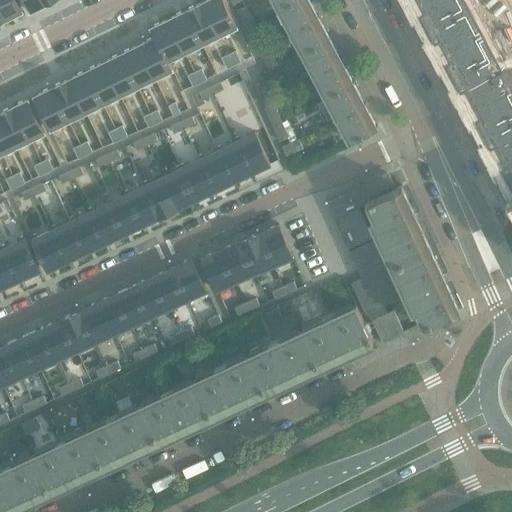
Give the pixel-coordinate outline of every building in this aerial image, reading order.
[(19,0),(0,0),(0,6),(6,18),(24,9),(19,0)] [(42,0),(24,0),(30,11),(45,3),(42,0)] [(223,0),(208,0),(204,3),(220,35),(236,27),(223,0)] [(296,0),(275,0),(280,9),(296,0)] [(317,17),(308,0),(296,0),(280,9),(292,31),(317,17)] [(414,0),(511,184),(511,62),(510,60),(508,61),(488,23),(476,0),(414,0)] [(204,3),(187,11),(203,44),(220,35),(204,3)] [(250,14),(246,6),(236,11),(241,19),(250,14)] [(187,11),(169,19),(185,52),(203,44),(187,11)] [(255,22),(250,14),(241,19),(245,27),(255,22)] [(329,39),(317,17),(292,31),(303,53),(329,39)] [(169,19),(152,27),(157,37),(168,60),(185,52),(169,19)] [(259,30),(255,22),(245,27),(250,35),(259,30)] [(263,38),(259,30),(250,35),(254,43),(263,38)] [(157,37),(140,45),(156,78),(173,70),(168,60),(157,37)] [(341,61),(329,39),(303,53),(315,75),(341,61)] [(140,45),(121,53),(138,87),(156,78),(140,45)] [(274,58),(269,50),(260,55),(265,63),(274,58)] [(236,51),(229,54),(234,65),(241,62),(236,51)] [(121,53),(104,62),(120,95),(138,87),(121,53)] [(229,54),(222,57),(228,68),(234,65),(229,54)] [(279,66),(274,58),(265,63),(269,71),(279,66)] [(353,83),(341,61),(315,75),(327,97),(353,83)] [(104,62),(87,70),(103,103),(120,95),(104,62)] [(202,68),(195,72),(200,83),(207,79),(202,68)] [(87,70),(70,78),(86,112),(103,103),(87,70)] [(195,72),(188,75),(193,86),(200,83),(195,72)] [(70,78),(52,87),(69,120),(86,112),(70,78)] [(223,81),(213,86),(216,93),(227,88),(223,81)] [(268,90),(264,82),(254,86),(258,95),(268,90)] [(364,105),(353,83),(327,97),(338,119),(364,105)] [(213,86),(202,92),(206,99),(216,93),(213,86)] [(52,87),(35,95),(51,128),(69,120),(52,87)] [(272,99),(268,90),(258,95),(262,103),(272,99)] [(29,98),(14,106),(31,139),(46,132),(29,98)] [(176,102),(170,105),(175,115),(181,112),(176,102)] [(278,112),(274,105),(264,109),(268,117),(278,112)] [(377,128),(364,105),(338,119),(351,142),(377,128)] [(14,106),(0,112),(0,113),(16,146),(31,139),(14,106)] [(158,110),(151,113),(156,124),(163,121),(158,110)] [(282,120),(278,112),(268,117),(272,126),(282,120)] [(0,113),(0,147),(3,153),(16,146),(0,113)] [(151,113),(144,117),(149,128),(156,124),(151,113)] [(193,117),(182,121),(185,129),(196,124),(193,117)] [(286,129),(282,120),(272,126),(276,134),(286,129)] [(182,121),(171,126),(174,133),(185,129),(182,121)] [(123,125),(116,129),(121,140),(128,136),(123,125)] [(116,129),(109,132),(114,143),(121,140),(116,129)] [(290,137),(286,129),(276,134),(279,142),(290,137)] [(255,132),(236,141),(251,173),(270,164),(255,132)] [(155,133),(144,138),(148,145),(158,141),(155,133)] [(144,138),(133,143),(137,150),(148,145),(144,138)] [(304,149),(299,139),(290,143),(295,153),(304,149)] [(88,141),(81,144),(86,155),(93,152),(88,141)] [(236,141),(217,150),(233,182),(251,173),(236,141)] [(295,153),(290,143),(282,147),(287,157),(295,153)] [(81,144),(74,148),(79,159),(86,155),(81,144)] [(118,150),(107,155),(110,162),(121,157),(118,150)] [(217,150),(199,159),(214,191),(233,182),(217,150)] [(107,155),(96,159),(99,167),(110,162),(107,155)] [(49,158),(42,162),(47,173),(54,169),(49,158)] [(199,159),(181,167),(196,199),(214,191),(199,159)] [(42,162),(35,165),(40,176),(47,173),(42,162)] [(81,166),(70,171),(73,179),(84,174),(81,166)] [(181,167),(162,176),(178,208),(196,199),(181,167)] [(70,171),(59,176),(62,183),(73,179),(70,171)] [(20,172),(14,175),(19,186),(26,183),(20,172)] [(459,309),(418,221),(402,186),(395,189),(389,174),(328,203),(349,248),(379,235),(380,238),(351,252),(363,279),(353,284),(367,314),(407,296),(415,311),(419,310),(425,324),(459,309)] [(14,175),(6,178),(12,189),(19,186),(14,175)] [(162,176),(144,185),(159,217),(178,208),(162,176)] [(43,183),(33,188),(36,195),(47,190),(43,183)] [(144,185),(126,194),(141,226),(159,217),(144,185)] [(33,188),(22,193),(25,200),(36,195),(33,188)] [(126,194),(107,203),(123,234),(141,226),(126,194)] [(107,203),(89,212),(104,243),(123,234),(107,203)] [(89,212),(71,220),(86,252),(104,243),(89,212)] [(71,220),(52,229),(67,261),(86,252),(71,220)] [(279,224),(260,232),(274,265),(293,256),(279,224)] [(52,229),(33,238),(48,270),(67,261),(52,229)] [(260,232),(241,240),(255,273),(274,265),(260,232)] [(26,238),(7,247),(21,279),(41,270),(26,238)] [(241,240),(222,249),(236,281),(255,273),(241,240)] [(7,247),(0,249),(0,281),(2,287),(21,279),(7,247)] [(222,249),(203,257),(217,289),(236,281),(222,249)] [(193,258),(174,266),(188,298),(207,290),(193,258)] [(174,266),(155,275),(170,307),(188,298),(174,266)] [(155,275),(136,284),(151,316),(170,307),(155,275)] [(294,282),(283,287),(286,294),(297,290),(294,282)] [(136,284),(118,292),(133,324),(151,316),(136,284)] [(283,287),(272,291),(276,298),(286,294),(283,287)] [(118,292),(99,301),(114,333),(133,324),(118,292)] [(257,298),(246,303),(249,310),(260,306),(257,298)] [(99,301),(81,310),(96,341),(114,333),(99,301)] [(246,303),(235,308),(238,315),(249,310),(246,303)] [(373,342),(356,305),(329,318),(346,355),(373,342)] [(81,310),(62,318),(77,350),(96,341),(81,310)] [(404,331),(394,310),(372,321),(381,339),(384,345),(405,334),(404,331)] [(219,314),(208,319),(211,326),(222,322),(219,314)] [(62,318),(44,327),(59,359),(77,350),(62,318)] [(346,355),(329,318),(302,330),(319,367),(346,355)] [(44,327),(25,335),(40,367),(59,359),(44,327)] [(192,327),(181,332),(184,339),(195,334),(192,327)] [(319,367),(302,330),(276,343),(292,380),(319,367)] [(181,332),(170,336),(174,344),(184,339),(181,332)] [(25,335),(7,344),(22,376),(40,367),(25,335)] [(292,380),(276,343),(248,355),(266,392),(281,385),(292,380)] [(7,344),(0,347),(0,377),(3,385),(22,376),(7,344)] [(155,344),(144,349),(147,356),(158,351),(155,344)] [(144,349),(133,354),(137,361),(147,356),(144,349)] [(266,392),(248,355),(221,368),(239,405),(266,392)] [(118,361),(107,366),(111,373),(121,368),(118,361)] [(107,366),(96,371),(100,378),(111,373),(107,366)] [(239,405),(221,368),(195,380),(212,417),(239,405)] [(81,378),(70,383),(74,391),(84,386),(81,378)] [(212,417),(195,380),(168,393),(185,430),(212,417)] [(70,383),(59,388),(63,396),(74,391),(70,383)] [(185,430),(168,393),(141,405),(158,442),(175,435),(185,430)] [(44,396),(33,401),(36,408),(47,403),(44,396)] [(33,401),(22,406),(26,413),(36,408),(33,401)] [(158,442),(141,405),(113,418),(131,455),(158,442)] [(7,413),(0,416),(0,424),(10,420),(7,413)] [(131,455),(113,418),(86,430),(104,467),(131,455)] [(104,467),(86,430),(60,443),(77,480),(104,467)] [(77,480),(60,443),(33,455),(50,492),(77,480)] [(50,492),(33,455),(6,468),(23,505),(34,500),(50,492)] [(0,511),(6,511),(23,505),(6,468),(0,470),(0,511)]
